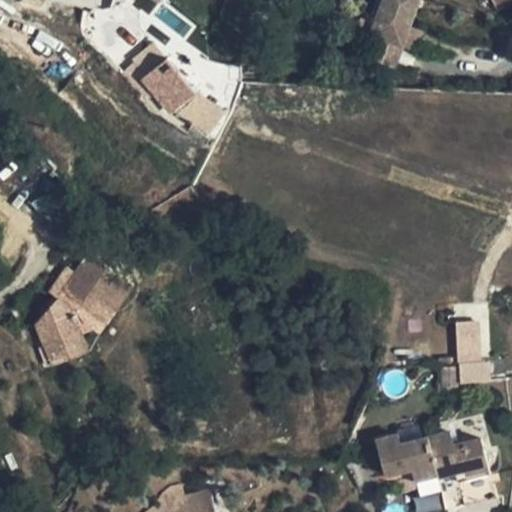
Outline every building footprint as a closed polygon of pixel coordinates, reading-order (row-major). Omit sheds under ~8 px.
[(385,0),(375,27),(373,33),(378,34),(368,58),(393,68),(401,46),(409,24),(418,0),(385,0)] [(377,0),(368,24),(375,27),(385,0),(377,0)] [(511,0),(495,0),(500,9),(511,2),(511,0)] [(409,24),(401,46),(416,52),(424,30),(409,24)] [(160,60),(139,94),(192,126),(214,89),(202,86),(160,60)] [(49,204),(69,228),(90,211),(69,186),(49,204)] [(92,326),(127,279),(90,253),(60,297),(39,322),(55,364),(92,350),(79,316),(92,326)] [(127,279),(92,326),(99,331),(134,284),(127,279)] [(479,360),(460,361),(462,382),(481,380),(479,360)] [(442,386),(459,385),(457,363),(440,364),(442,386)] [(399,433),(376,440),(389,483),(440,470),(441,475),(465,469),(467,475),(490,469),(482,437),(455,444),(451,430),(402,444),(399,433)] [(215,511),(210,491),(184,498),(187,506),(168,511),(215,511)] [(414,498),(415,511),(421,511),(441,510),(440,495),(414,498)] [(184,498),(172,502),(175,510),(187,506),(184,498)]
